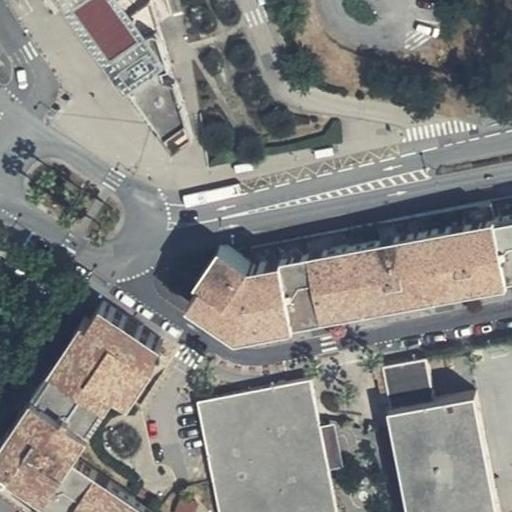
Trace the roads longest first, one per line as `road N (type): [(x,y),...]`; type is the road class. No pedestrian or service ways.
road 1 (residential): [(511,308),(258,357),(222,352),(143,294),(130,260)]
road 2 (unclassified): [(149,248),(511,171)]
road 3 (unclassified): [(460,151),(229,204),(168,209),(149,202)]
road 4 (residential): [(460,151),(421,114),(302,93),(283,76),(255,0)]
road 5 (unclassified): [(0,183),(20,207),(75,241),(130,260)]
road 6 (unclassified): [(149,202),(45,138),(17,138)]
